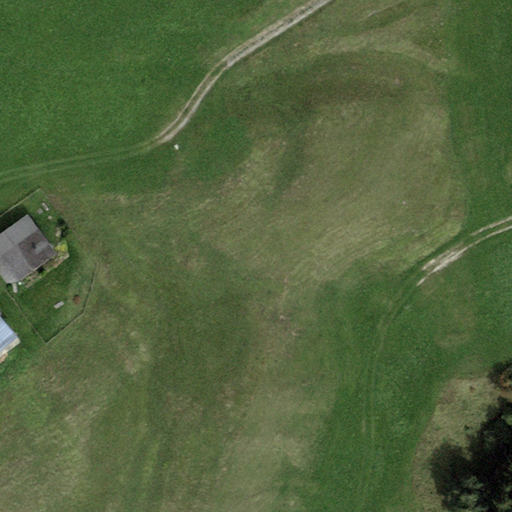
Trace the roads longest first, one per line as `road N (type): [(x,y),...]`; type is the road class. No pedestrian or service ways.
road 1 (track): [(0,176),(173,140),(227,65),(318,0)]
road 2 (track): [(511,226),(452,246),(397,313),(370,416),(370,492),(358,511)]
